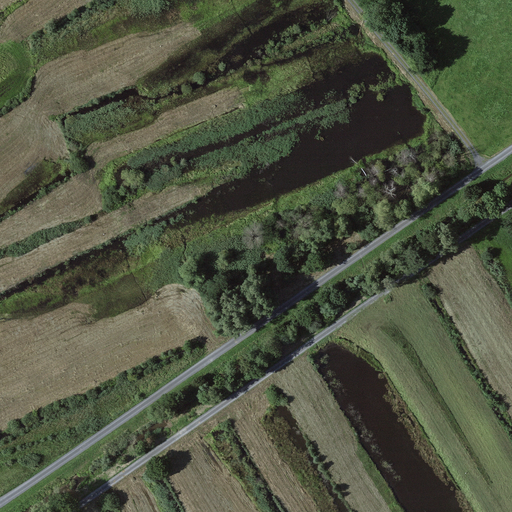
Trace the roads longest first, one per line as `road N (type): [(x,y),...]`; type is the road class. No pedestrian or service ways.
road 1 (track): [(511,146),(0,507)]
road 2 (track): [(511,203),(70,511)]
road 3 (track): [(349,0),(484,164)]
